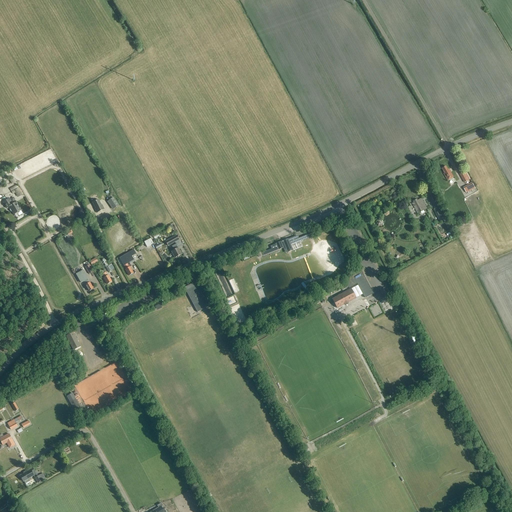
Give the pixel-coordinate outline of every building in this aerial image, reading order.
[(448,181),(454,177),(450,170),(449,171),(446,166),(442,169),(445,173),(444,174),(448,181)] [(467,181),(470,180),(466,172),(464,173),(463,172),(460,174),(464,183),(467,181)] [(463,189),(466,193),(475,188),(472,184),(463,189)] [(439,206),(434,196),(429,198),(435,209),(439,206)] [(13,215),(22,210),(19,205),(18,205),(16,202),(13,204),(10,198),(3,202),(6,208),(8,207),(11,212),(12,211),(13,215)] [(118,206),(113,198),(108,202),(113,209),(118,206)] [(418,213),(427,209),(422,198),(418,200),(417,199),(413,201),(414,203),(413,203),(418,213)] [(101,206),(98,200),(93,203),(95,209),(97,213),(104,210),(102,206),(101,206)] [(442,211),(436,214),(440,222),(446,219),(442,211)] [(108,215),(100,218),(103,224),(110,220),(108,215)] [(177,235),(165,241),(168,246),(175,242),(176,244),(172,246),(174,250),(171,251),(174,258),(181,254),(178,248),(182,246),(177,235)] [(309,237),(308,235),(299,239),(297,236),(288,240),(283,241),(287,251),(291,249),(290,245),(309,237)] [(281,242),(276,244),(271,247),(272,249),(262,253),(263,255),(283,247),(281,242)] [(129,267),(131,266),(130,264),(134,261),(131,256),(135,254),(133,250),(119,258),(123,266),(127,264),(129,267)] [(127,264),(123,266),(125,269),(129,276),(133,273),(129,267),(127,264)] [(93,272),(89,265),(85,267),(89,274),(93,272)] [(78,272),(82,280),(88,277),(84,269),(78,272)] [(345,280),(346,283),(340,286),(342,290),(348,287),(349,288),(355,285),(354,284),(356,283),(358,286),(363,294),(365,293),(366,295),(371,292),(370,291),(371,290),(361,271),(345,280)] [(107,284),(111,282),(108,275),(107,276),(105,272),(102,274),(104,278),(103,278),(107,284)] [(230,280),(235,292),(239,290),(234,278),(230,280)] [(88,291),(93,289),(89,283),(87,279),(83,281),(85,285),(88,291)] [(184,288),(185,290),(197,312),(208,306),(200,290),(197,291),(193,283),(184,288)] [(351,289),(332,299),(337,308),(345,303),(346,305),(348,304),(347,302),(356,298),(351,289)] [(73,332),(66,336),(73,350),(80,347),(73,332)] [(72,394),(67,397),(75,412),(81,409),(72,394)] [(8,426),(10,430),(17,426),(16,422),(22,419),(20,416),(7,423),(8,426)] [(11,447),(15,445),(12,440),(9,434),(0,438),(0,440),(2,445),(7,443),(9,447),(11,446),(11,447)] [(30,470),(20,476),(23,481),(24,481),(25,483),(29,481),(28,478),(34,475),(35,478),(38,476),(34,469),(31,471),(30,470)]
